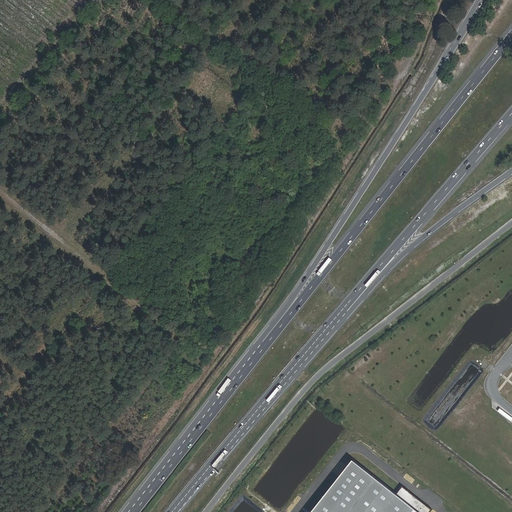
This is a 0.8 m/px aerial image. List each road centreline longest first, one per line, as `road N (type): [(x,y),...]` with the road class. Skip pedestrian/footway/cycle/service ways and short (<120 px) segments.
road 1 (motorway): [(511,37),(134,511)]
road 2 (motorway): [(436,74),(291,299),(127,511)]
road 3 (motorway): [(205,473),(511,114)]
road 4 (motorway): [(205,473),(391,265),(511,171)]
road 5 (unclassified): [(511,223),(310,383),(205,511)]
road 6 (track): [(0,191),(183,338)]
road 7 (track): [(0,113),(89,0)]
